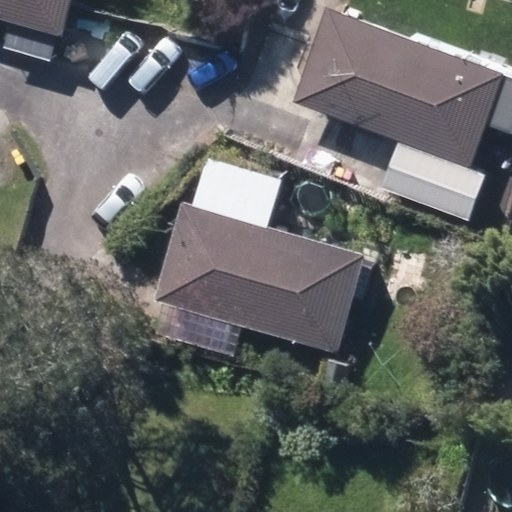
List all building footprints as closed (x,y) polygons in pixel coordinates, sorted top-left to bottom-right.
[(0,0),(0,10),(62,27),(69,0),(0,0)] [(328,0),(294,96),(471,162),(507,66),(330,0),(328,0)] [(464,228),(491,237),(510,183),(483,174),(464,228)] [(159,298),(340,349),(367,249),(186,198),(159,298)] [(383,293),(424,304),(431,273),(392,262),(383,293)]
